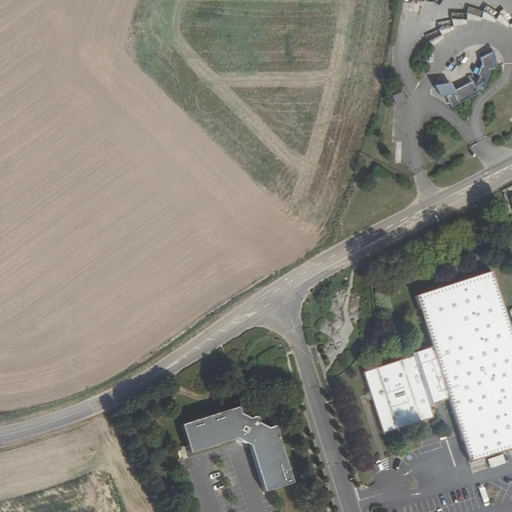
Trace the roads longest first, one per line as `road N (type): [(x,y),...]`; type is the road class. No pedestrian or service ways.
road 1 (primary): [(279,294),(124,394),(0,438)]
road 2 (primary): [(511,168),(279,294)]
road 3 (unclassified): [(279,294),(352,511)]
